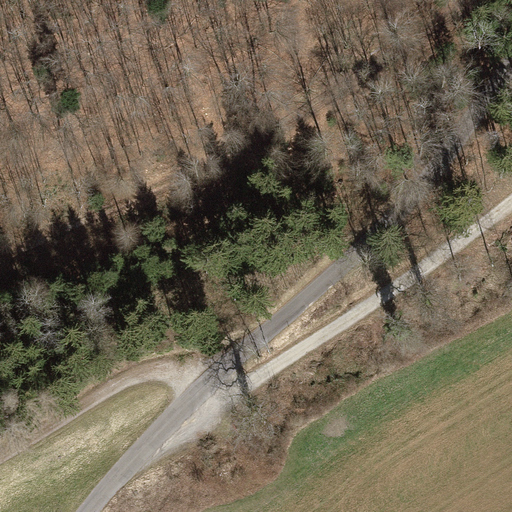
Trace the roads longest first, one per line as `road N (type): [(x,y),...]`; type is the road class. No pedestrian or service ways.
road 1 (unclassified): [(511,71),(386,229),(205,388),(91,511)]
road 2 (track): [(511,209),(346,332),(189,405)]
road 3 (track): [(205,388),(184,372),(149,368),(0,458)]
